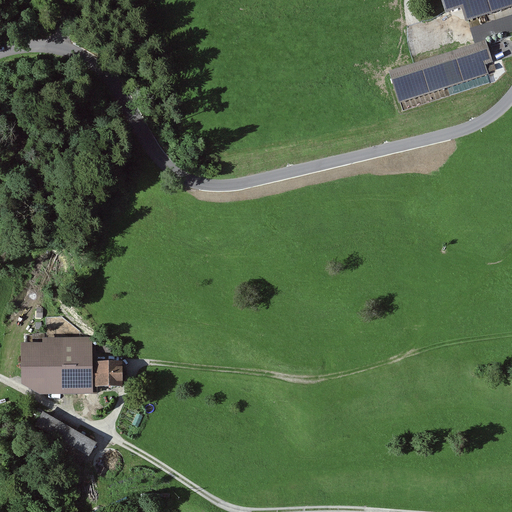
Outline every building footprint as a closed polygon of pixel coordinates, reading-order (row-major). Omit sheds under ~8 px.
[(511,9),(511,0),(439,0),(445,17),(463,12),(466,24),(511,9)] [(511,22),(511,18),(470,31),(475,46),(486,42),(511,34),(511,22)] [(475,46),(389,74),(399,105),(489,75),(486,66),(493,64),(486,42),(475,46)] [(464,87),(401,106),(403,113),(467,94),(464,87)] [(44,320),(39,320),(39,341),(65,340),(64,315),(44,315),(44,320)] [(92,340),(43,341),(43,346),(21,346),(22,388),(42,398),(93,397),(92,366),(92,340)] [(123,365),(92,366),(93,397),(98,396),(98,392),(123,391),(123,365)] [(97,446),(44,415),(36,429),(62,444),(86,458),(89,460),(97,446)] [(86,458),(62,444),(55,456),(79,469),(86,458)]
